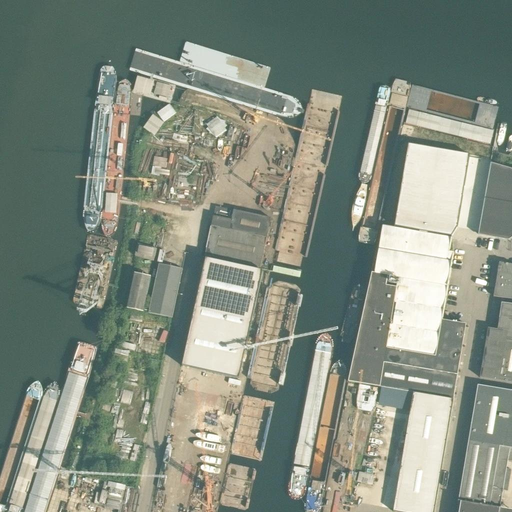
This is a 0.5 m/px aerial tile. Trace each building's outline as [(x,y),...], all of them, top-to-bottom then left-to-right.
[(166,119),(173,113),(168,106),(160,112),(166,119)] [(212,118),(210,131),(227,133),(229,120),(212,118)] [(449,238),(456,239),(471,160),(410,145),(392,227),(392,228),(449,238)] [(511,169),(490,163),(488,179),(478,235),(479,235),(508,240),(511,237),(511,169)] [(205,256),(261,268),(271,218),(216,207),(205,256)] [(449,238),(392,228),(392,227),(386,226),(385,226),(385,228),(382,228),(373,274),(372,274),(351,383),(414,393),(454,400),(466,325),(442,321),(454,253),(449,252),(452,238),(449,238)] [(137,255),(153,260),(156,248),(140,244),(137,255)] [(263,272),(206,259),(183,367),(239,379),(263,272)] [(511,264),(499,263),(494,297),(511,300),(511,299),(511,264)] [(183,269),(159,264),(149,313),(172,318),(183,269)] [(142,312),(150,276),(134,272),(126,308),(142,312)] [(511,304),(511,305),(502,303),(497,330),(488,329),(480,378),(511,383),(511,304)] [(499,511),(508,461),(511,461),(511,391),(478,386),(459,501),(459,502),(458,501),(458,502),(459,502),(457,511),(499,511)] [(414,393),(394,511),(434,511),(454,400),(414,393)] [(99,506),(122,510),(127,485),(104,481),(99,506)] [(187,505),(201,506),(202,495),(188,494),(187,505)]
